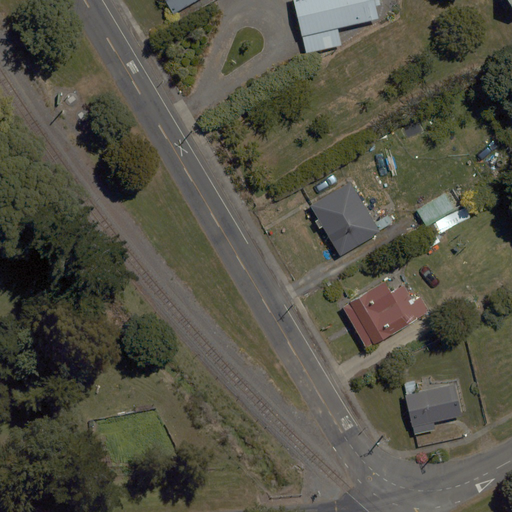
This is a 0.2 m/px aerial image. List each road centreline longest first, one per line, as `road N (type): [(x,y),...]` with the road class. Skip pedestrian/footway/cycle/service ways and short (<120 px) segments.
road 1 (residential): [(85,0),(340,431),(391,483)]
road 2 (residential): [(391,483),(430,491),(475,480),(511,459)]
